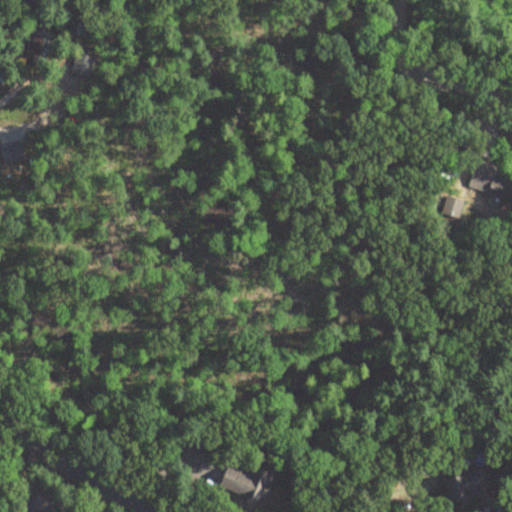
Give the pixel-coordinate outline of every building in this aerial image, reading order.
[(69,31),(85,37),(90,23),(74,17),(69,31)] [(41,59),(52,43),(36,33),(26,49),(41,59)] [(0,147),(4,163),(22,158),(18,141),(0,145),(0,147)] [(467,184),(511,201),(511,174),(477,160),(467,184)] [(263,503),(271,479),(227,463),(218,487),(263,503)] [(444,478),(451,505),(492,494),(485,467),(444,478)]
